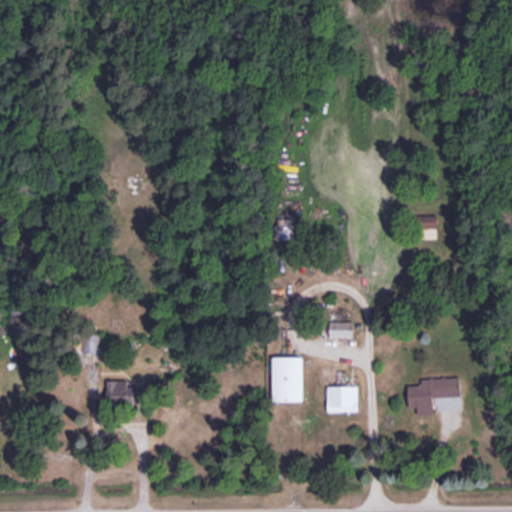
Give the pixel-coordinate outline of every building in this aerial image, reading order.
[(295,237),(295,218),(278,218),(278,237),(295,237)] [(137,368),(147,383),(180,360),(170,345),(137,368)] [(273,356),(273,400),(306,400),(306,356),(273,356)] [(408,405),(419,405),(420,411),(434,411),(434,395),(462,394),(462,376),(422,377),(422,383),(408,384),(408,405)] [(126,395),(127,382),(118,381),(116,393),(126,395)]
